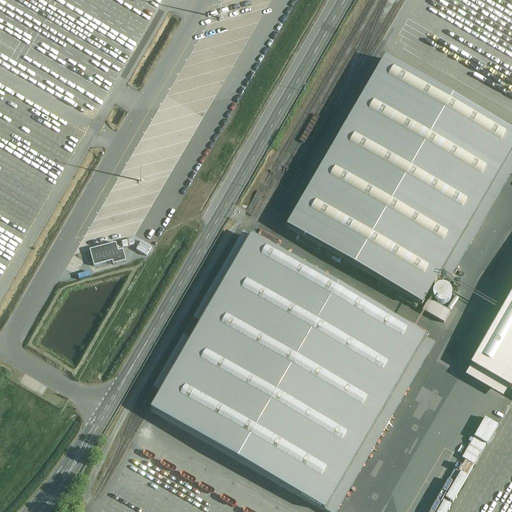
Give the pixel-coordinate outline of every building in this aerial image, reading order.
[(419,304),(511,142),(511,133),(379,57),(282,225),(419,304)] [(117,160),(112,169),(123,175),(128,167),(117,160)] [(321,511),(422,338),(251,238),(150,411),(321,511)] [(116,243),(90,250),(94,266),(113,261),(114,264),(126,261),(123,250),(118,251),(116,243)] [(511,282),(464,365),(511,392),(511,282)] [(423,312),(445,323),(451,312),(450,312),(458,296),(436,285),(430,297),(423,312)] [(475,446),(485,451),(504,415),(509,418),(511,412),(511,405),(501,400),(475,446)] [(457,467),(470,474),(478,459),(466,452),(457,467)] [(454,505),(468,475),(454,469),(447,483),(444,481),(429,511),(446,511),(451,503),(454,505)]
